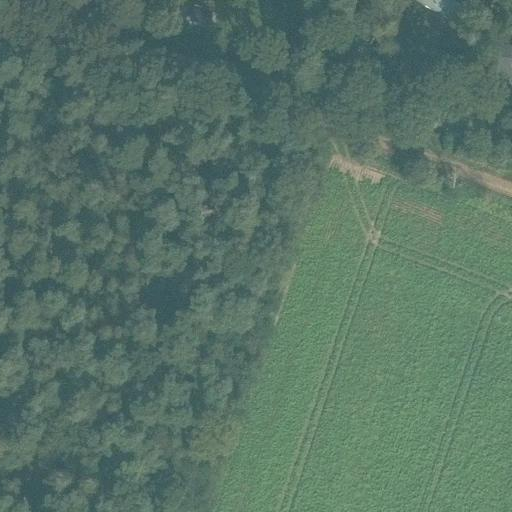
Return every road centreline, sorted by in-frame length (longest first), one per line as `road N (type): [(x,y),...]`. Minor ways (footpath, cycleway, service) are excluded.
road 1 (track): [(0,2),(511,196)]
road 2 (track): [(0,431),(95,475),(145,511)]
